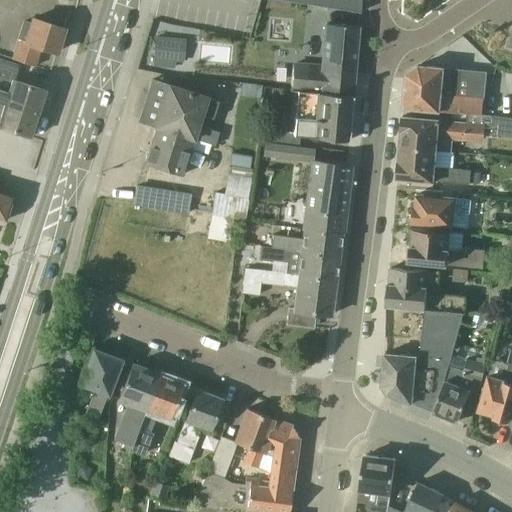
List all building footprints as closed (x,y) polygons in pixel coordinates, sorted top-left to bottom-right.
[(284,0),(360,13),(360,0),(284,0)] [(57,52),(64,29),(33,19),(31,25),(24,22),(13,59),(38,67),(44,48),(57,52)] [(290,91),(308,93),(308,92),(314,93),(353,96),(359,26),(323,23),(319,66),(308,65),(308,66),(293,64),(290,91)] [(174,68),(175,59),(177,40),(155,38),(152,66),(174,68)] [(46,91),(13,80),(18,65),(0,58),(0,101),(38,113),(46,91)] [(486,71),(444,69),(445,68),(419,65),(407,74),(404,108),(483,115),(486,71)] [(207,97),(169,85),(152,80),(139,122),(156,127),(145,164),(182,175),(194,139),(215,146),(220,132),(206,128),(202,131),(197,129),(201,115),(213,119),(219,102),(207,98),(207,97)] [(242,98),(263,99),(264,87),(244,85),(242,98)] [(295,117),(294,135),(315,137),(315,138),(349,141),(353,96),(314,93),(312,119),(295,117)] [(0,101),(0,126),(2,127),(31,136),(38,113),(0,101)] [(401,147),(437,151),(438,138),(483,141),(484,124),(440,121),(440,120),(404,116),(401,147)] [(511,136),(511,117),(492,116),(490,135),(511,136)] [(265,142),(277,144),(279,131),(255,128),(253,141),(265,142)] [(290,145),(277,144),(265,142),(264,154),(289,158),(290,145)] [(437,151),(401,147),(398,178),(434,181),(471,184),(472,170),(436,167),(437,151)] [(229,165),(249,169),(251,156),(232,152),(229,165)] [(305,228),(342,232),(350,165),(313,160),(305,228)] [(135,209),(189,210),(190,188),(135,186),(135,209)] [(469,229),(472,200),(444,197),(444,192),(426,190),(425,196),(416,195),(413,223),(469,229)] [(0,218),(5,220),(13,196),(0,191),(0,218)] [(244,220),(247,198),(215,192),(211,216),(244,220)] [(342,232),(305,228),(303,240),(274,236),(273,248),(339,256),(342,232)] [(451,232),(434,231),(414,229),(413,246),(411,246),(410,261),(483,267),(483,264),(484,249),(466,247),(466,251),(449,249),(451,232)] [(339,256),(273,248),(261,246),(259,260),(287,264),(286,273),(336,280),(339,256)] [(497,266),(499,250),(484,249),(483,264),(497,266)] [(336,280),(286,273),(246,268),(242,293),(259,295),(260,283),(297,287),(294,309),(317,313),(332,315),(332,313),(336,280)] [(467,297),(438,295),(440,272),(391,268),(390,284),(389,283),(387,307),(425,310),(464,313),(465,313),(467,297)] [(453,282),(468,283),(469,270),(454,269),(453,282)] [(464,313),(425,310),(421,357),(386,353),(383,385),(388,394),(434,412),(439,399),(446,378),(449,368),(450,365),(464,313)] [(479,411),(510,421),(511,413),(511,348),(508,364),(510,364),(506,380),(491,375),(479,411)] [(97,421),(114,379),(121,360),(94,350),(81,383),(95,390),(85,416),(97,421)] [(449,368),(446,378),(439,399),(434,412),(459,422),(471,391),(479,394),(487,365),(468,359),(464,369),(450,365),(449,368)] [(138,427),(158,374),(132,365),(119,399),(132,404),(118,440),(132,445),(138,427)] [(158,374),(138,427),(151,432),(158,413),(170,417),(183,384),(158,374)] [(192,403),(177,443),(174,442),(169,456),(189,464),(199,435),(196,433),(199,426),(210,430),(221,399),(190,387),(185,400),(192,403)] [(262,453),(267,441),(275,419),(248,409),(235,442),(249,447),(243,462),(256,468),(262,453)] [(275,419),(267,441),(262,453),(273,457),(269,486),(258,484),(259,480),(246,478),(246,484),(234,483),(225,478),(208,472),(207,471),(194,504),(259,511),(289,511),(299,437),(293,426),(275,419)] [(151,432),(138,427),(132,445),(129,451),(142,455),(151,432)] [(208,472),(225,478),(236,449),(220,442),(208,472)] [(388,511),(389,510),(397,460),(368,455),(367,455),(366,456),(365,457),(365,458),(360,490),(379,492),(378,505),(374,504),(372,511),(388,511)] [(92,468),(80,463),(75,476),(87,480),(92,468)] [(170,487),(154,481),(150,493),(165,499),(170,487)] [(394,511),(389,510),(388,511),(436,511),(444,496),(445,495),(419,483),(404,511),(394,511)] [(436,511),(473,511),(456,502),(444,496),(436,511)]
